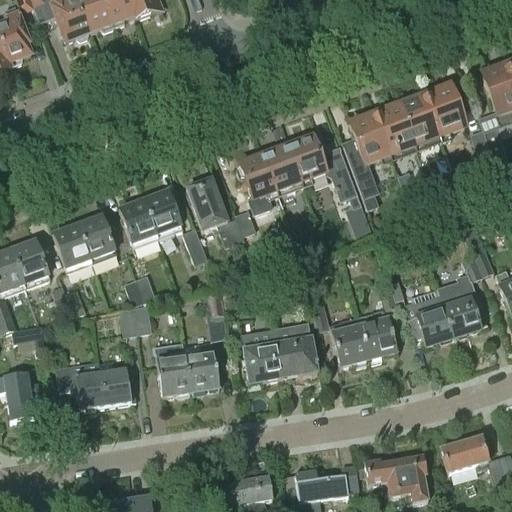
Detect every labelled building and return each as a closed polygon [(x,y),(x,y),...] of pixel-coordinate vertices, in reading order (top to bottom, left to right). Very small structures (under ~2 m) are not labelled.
[(13,0),(21,19),(33,14),(27,0),(13,0)] [(80,0),(76,2),(90,39),(100,35),(103,38),(113,34),(100,0),(80,0)] [(100,0),(113,34),(124,30),(124,26),(134,22),(125,0),(100,0)] [(125,0),(134,22),(135,25),(161,15),(155,0),(125,0)] [(90,39),(76,2),(63,7),(61,2),(51,6),(52,11),(50,12),(60,38),(61,38),(65,48),(76,44),(79,46),(87,43),(87,40),(90,39)] [(0,30),(0,48),(9,73),(21,69),(21,65),(30,61),(26,50),(28,49),(17,19),(5,24),(6,28),(0,30)] [(9,73),(0,48),(0,77),(10,74),(9,73)] [(132,58),(128,48),(120,51),(124,61),(132,58)] [(511,88),(505,71),(480,80),(495,119),(479,125),(483,137),(492,161),(500,182),(511,178),(495,134),(511,128),(511,88)] [(424,101),(439,143),(465,133),(449,92),(424,101)] [(398,111),(414,152),(439,143),(424,101),(398,111)] [(373,120),(389,161),(414,152),(398,111),(373,120)] [(389,161),(373,120),(348,130),(364,171),(389,161)] [(492,161),(483,137),(470,141),(479,165),(492,161)] [(301,187),(321,180),(330,184),(339,208),(347,205),(351,215),(361,212),(339,156),(340,156),(339,152),(318,160),(317,158),(321,154),(318,144),(312,145),(312,143),(288,152),(301,187)] [(276,196),(301,187),(288,152),(263,161),(276,196)] [(266,200),(276,196),(263,161),(238,170),(239,172),(235,175),(238,185),(244,185),(251,206),(252,205),(255,215),(269,210),(266,200)] [(397,183),(403,197),(413,193),(408,179),(397,183)] [(240,243),(242,242),(235,224),(226,227),(211,185),(186,194),(201,237),(216,232),(224,254),(242,247),(240,243)] [(451,211),(462,205),(457,197),(447,202),(451,211)] [(144,206),(157,240),(170,235),(172,239),(181,236),(167,198),(144,206)] [(157,240),(144,206),(118,216),(133,254),(143,250),(141,246),(157,240)] [(235,224),(242,242),(254,237),(246,217),(234,222),(235,224)] [(78,231),(91,265),(104,260),(105,264),(115,261),(101,222),(78,231)] [(91,265),(78,231),(52,241),(67,279),(76,275),(75,271),(91,265)] [(194,271),(206,266),(194,235),(182,240),(194,271)] [(472,262),(480,283),(494,278),(475,235),(462,240),(472,262)] [(12,256),(24,290),(38,285),(39,289),(49,286),(35,247),(12,256)] [(24,290),(12,256),(0,260),(0,303),(0,304),(10,300),(9,296),(24,290)] [(312,271),(307,259),(298,262),(303,274),(312,271)] [(438,298),(443,314),(452,344),(480,335),(477,325),(482,323),(473,295),(472,295),(470,287),(480,283),(472,262),(461,266),(468,284),(458,287),(459,291),(438,298)] [(511,287),(509,288),(505,278),(495,282),(499,293),(511,325),(511,324),(511,287)] [(135,287),(143,308),(154,304),(146,282),(135,287)] [(132,312),(143,308),(135,287),(124,291),(132,312)] [(397,287),(389,290),(390,293),(395,309),(403,306),(397,287)] [(51,297),(54,305),(65,301),(62,293),(51,297)] [(359,323),(370,366),(396,359),(387,324),(386,325),(384,320),(397,316),(395,309),(390,293),(378,297),(384,317),(359,323)] [(398,320),(407,317),(415,345),(421,343),(424,353),(452,344),(443,314),(438,298),(437,294),(410,303),(403,306),(395,309),(397,316),(398,320)] [(220,296),(203,299),(206,323),(223,320),(220,296)] [(65,301),(73,323),(84,319),(76,297),(65,301)] [(73,323),(65,301),(54,305),(62,327),(73,323)] [(0,341),(11,337),(15,336),(4,307),(0,308),(0,341)] [(340,329),(329,332),(323,311),(310,314),(317,338),(329,334),(331,339),(330,339),(339,374),(370,366),(359,323),(356,324),(358,332),(342,336),(340,329)] [(133,315),(137,340),(149,338),(146,313),(133,315)] [(137,340),(133,315),(120,317),(124,341),(137,340)] [(275,336),(277,350),(283,380),(296,378),(297,383),(316,379),(310,344),(308,330),(294,333),(275,336)] [(35,333),(15,336),(11,337),(13,350),(16,349),(18,359),(34,356),(35,361),(44,363),(40,332),(35,333)] [(281,380),(283,380),(277,350),(275,336),(253,340),(241,342),(243,356),(242,356),(248,387),(259,385),(260,389),(282,385),(281,380)] [(182,352),(184,362),(186,362),(192,400),(218,396),(211,348),(182,352)] [(161,404),(192,400),(186,362),(184,362),(155,367),(161,404)] [(112,378),(110,367),(99,369),(105,413),(135,408),(132,384),(127,384),(125,376),(112,378)] [(98,368),(73,372),(55,375),(58,398),(76,395),(79,417),(83,416),(83,417),(95,415),(95,414),(105,413),(99,369),(98,368)] [(26,379),(0,382),(0,398),(5,398),(10,428),(42,424),(39,405),(31,406),(26,379)] [(511,471),(509,461),(487,467),(480,444),(440,455),(447,479),(475,471),(477,476),(488,473),(493,491),(511,485),(511,471)] [(389,504),(403,501),(405,511),(409,510),(410,511),(427,508),(420,463),(379,471),(378,467),(364,470),(368,492),(379,490),(380,496),(382,498),(385,500),(389,501),(389,504)] [(319,511),(319,506),(347,502),(347,499),(359,497),(355,471),(343,473),(345,483),(325,486),(318,477),(284,482),(286,496),(295,495),(297,505),(289,507),(289,511),(319,511)] [(268,485),(211,495),(213,511),(262,511),(261,509),(272,507),(268,485)] [(172,511),(170,509),(166,511),(148,511),(148,503),(95,511),(172,511)]
